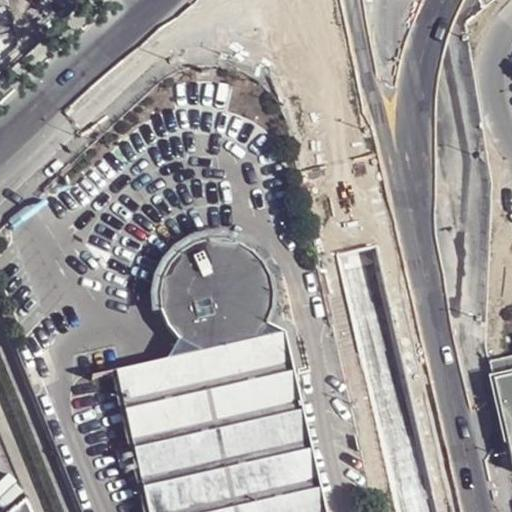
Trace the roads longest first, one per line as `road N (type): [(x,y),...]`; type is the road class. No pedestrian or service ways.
road 1 (secondary): [(265,0),(378,511)]
road 2 (trunk): [(416,511),(307,0)]
road 3 (secondary): [(495,511),(460,347),(459,225),(422,0)]
road 4 (primary): [(153,0),(0,136)]
